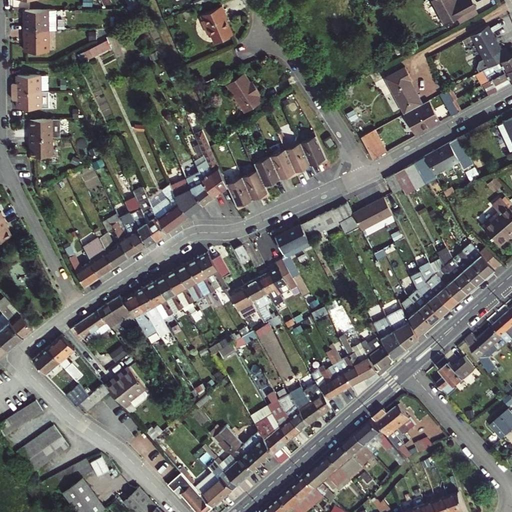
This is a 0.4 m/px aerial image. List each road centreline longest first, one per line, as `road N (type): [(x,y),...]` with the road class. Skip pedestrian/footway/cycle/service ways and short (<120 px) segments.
road 1 (residential): [(366,173),(243,229),(187,237),(76,310)]
road 2 (residential): [(76,310),(3,160),(0,35)]
road 3 (residential): [(76,310),(30,344),(23,365),(177,511)]
road 4 (tertiary): [(406,368),(238,511)]
road 5 (residential): [(366,173),(259,0)]
road 6 (residential): [(511,93),(366,173)]
road 7 (residential): [(406,368),(511,486)]
road 8 (tertiary): [(511,274),(406,368)]
